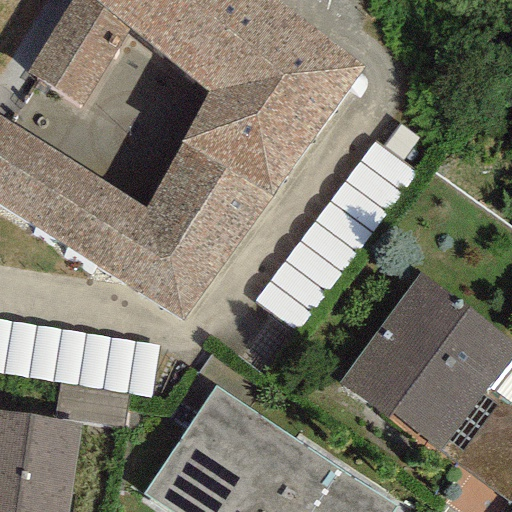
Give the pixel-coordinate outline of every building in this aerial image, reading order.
[(0,118),(0,206),(180,320),(269,199),(363,67),(275,0),(69,0),(26,72),(78,107),(127,30),(205,93),(144,208),(0,118)] [(295,345),(421,201),(381,166),(254,310),(295,345)] [(458,304),(418,272),(331,384),(386,427),(391,421),(438,458),(511,362),(511,337),(462,299),(458,304)] [(148,397),(156,346),(0,321),(0,373),(59,383),(126,394),(148,397)] [(120,428),(126,394),(59,383),(54,417),(120,428)] [(391,511),(395,508),(213,387),(141,495),(165,511),(391,511)] [(0,511),(66,511),(78,425),(0,414),(0,511)]
